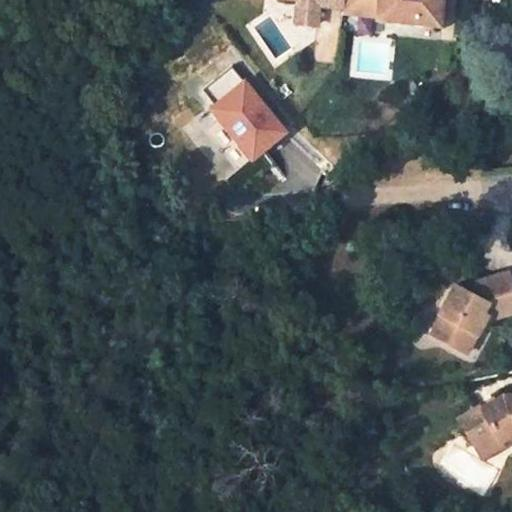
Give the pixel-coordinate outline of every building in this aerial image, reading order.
[(382,0),(346,0),(345,13),(381,17),(382,0)] [(382,0),(381,17),(443,23),(444,0),(382,0)] [(320,24),(322,4),(301,1),(299,22),(320,24)] [(234,69),(193,99),(238,162),(279,133),(234,69)] [(278,76),(271,82),(280,94),(288,87),(278,76)] [(511,293),(506,268),(466,276),(463,282),(451,276),(434,303),(436,305),(424,324),(459,345),(482,310),(486,312),(511,306),(511,293)] [(486,411),(482,406),(461,420),(481,451),(503,437),(504,440),(511,435),(511,393),(507,393),(495,401),(497,404),(486,411)] [(503,437),(481,451),(487,461),(509,447),(504,440),(503,437)]
